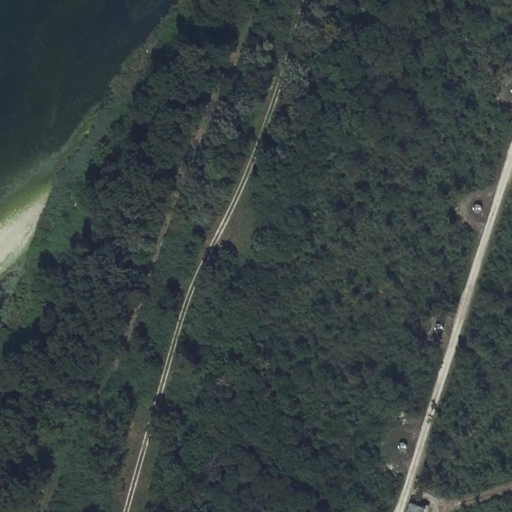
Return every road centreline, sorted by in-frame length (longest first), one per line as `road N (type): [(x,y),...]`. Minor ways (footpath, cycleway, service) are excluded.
road 1 (track): [(127,511),(185,301),(237,195),(304,0)]
road 2 (track): [(401,511),(511,160)]
